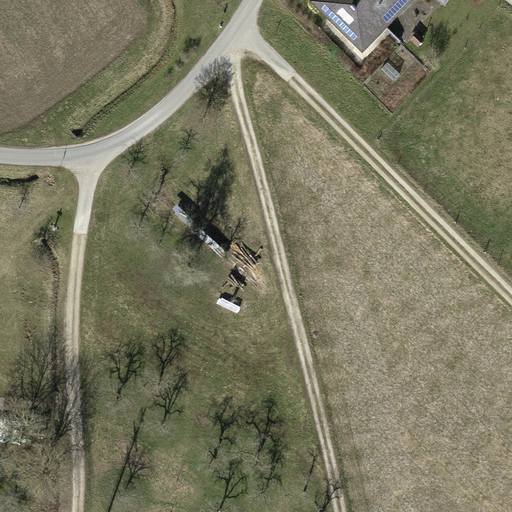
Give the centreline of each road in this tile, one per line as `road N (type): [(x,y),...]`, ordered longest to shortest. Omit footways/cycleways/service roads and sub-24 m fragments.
road 1 (track): [(222,49),(327,511)]
road 2 (track): [(239,22),(511,294)]
road 3 (track): [(78,511),(76,293),(94,152)]
road 4 (unclassified): [(0,152),(94,152),(134,135),(222,49),(254,0)]
